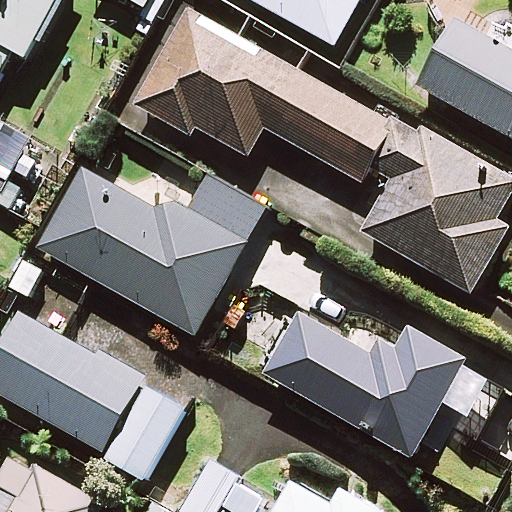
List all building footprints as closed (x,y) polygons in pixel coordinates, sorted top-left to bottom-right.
[(72,0),(0,0),(0,94),(20,60),(35,68),(72,0)] [(158,0),(122,0),(151,15),(158,0)] [(370,0),(245,0),(342,52),(370,0)] [(402,130),(193,15),(141,111),(197,142),(201,134),(254,164),(270,135),(369,190),(402,130)] [(428,96),(511,142),(511,28),(500,22),(489,42),(465,29),(428,96)] [(54,160),(0,119),(0,204),(13,214),(54,160)] [(511,210),(511,186),(416,130),(387,180),(400,188),(370,239),(476,302),(511,241),(511,233),(502,228),(511,210)] [(187,230),(88,175),(44,254),(202,342),(272,216),(213,183),(187,230)] [(192,412),(24,318),(0,360),(0,397),(153,483),(192,412)] [(416,335),(393,373),(308,323),(274,381),(419,467),(451,413),(490,435),(510,401),(471,378),(475,370),(416,335)] [(494,511),(511,481),(511,479),(454,445),(435,478),(492,511),(494,511)] [(109,511),(110,511),(18,461),(0,495),(0,511),(109,511)] [(285,507),(215,467),(190,511),(161,511),(159,511),(158,511),(378,511),(347,494),(338,509),(297,486),(285,507)]
